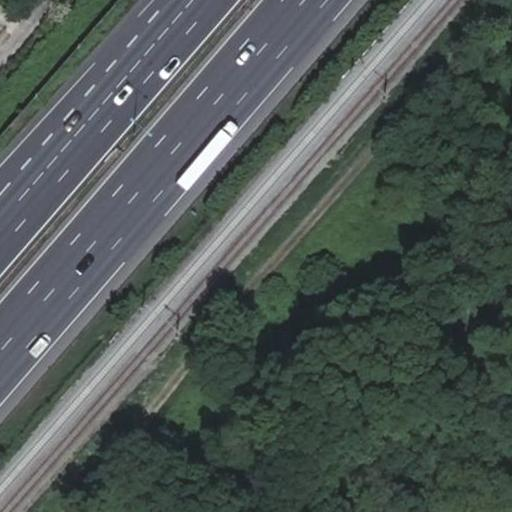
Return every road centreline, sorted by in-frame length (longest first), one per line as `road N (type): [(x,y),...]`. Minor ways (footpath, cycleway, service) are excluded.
road 1 (motorway): [(0,349),(304,0)]
road 2 (motorway): [(203,0),(29,201)]
